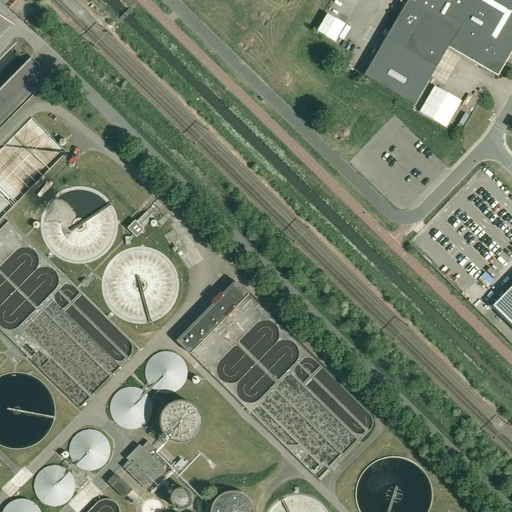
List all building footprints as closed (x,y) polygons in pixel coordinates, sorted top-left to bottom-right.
[(414,105),(417,100),(448,47),(498,76),(511,51),(511,0),(401,0),(402,3),(405,5),(364,75),(402,98),(414,105)] [(144,229),(143,229),(155,217),(148,210),(136,222),(135,221),(128,228),(136,237),(144,229)] [(235,281),(234,282),(177,341),(190,354),(249,294),(235,281)] [(511,286),(493,306),(511,324),(511,286)] [(373,422),(370,415),(249,294),(190,354),(318,483),(369,433),(372,429),(373,422)] [(183,386),(184,384),(185,382),(186,380),(187,377),(187,375),(187,373),(187,371),(187,368),(186,366),(185,364),(184,362),(183,360),(182,358),(181,358),(179,356),(177,355),(176,354),(173,353),(171,352),(169,352),(167,352),(165,352),(162,352),(160,352),(158,353),(156,354),(154,355),(152,357),(151,358),(149,360),(148,362),(147,364),(146,366),(145,368),(145,371),(145,373),(145,375),(145,377),(146,380),(147,382),(148,384),(149,386),(151,387),(152,389),(154,390),(156,391),(158,392),(160,393),(163,394),(165,394),(167,394),(169,394),(172,393),(174,392),(176,392),(178,390),(180,389),(181,387),(183,386)] [(152,410),(152,408),(152,406),(152,403),(151,401),(151,399),(150,397),(148,395),(147,393),(145,392),(143,390),(141,389),(139,388),(137,387),(135,387),(133,387),(130,387),(128,387),(126,387),(125,388),(124,388),(122,389),(120,390),(118,391),(116,393),(115,394),(113,396),(112,398),(111,400),(110,402),(110,405),(110,407),(110,409),(110,412),(110,414),(111,416),(112,418),(113,420),(115,422),(116,423),(118,425),(120,426),(122,427),(124,428),(126,429),(128,429),(131,429),(133,429),(135,429),(137,428),(140,428),(142,427),(144,425),(145,424),(147,422),(148,421),(150,419),(151,417),(151,414),(152,412),(152,410)] [(194,406),(193,405),(191,404),(189,403),(187,402),(185,401),(183,401),(180,401),(178,401),(176,401),(174,402),(172,403),(170,404),(168,405),(166,407),(164,408),(163,410),(162,412),(161,414),(160,416),(160,418),(159,421),(159,423),(160,425),(160,427),(161,429),(162,432),(163,434),(164,435),(166,437),(167,439),(169,440),(171,441),(173,442),(175,443),(178,443),(180,443),(182,443),(184,443),(187,442),(189,442),(191,441),(193,439),(194,438),(196,436),(198,435),(199,433),(199,432),(200,430),(201,428),(201,426),(202,424),(202,422),(201,419),(201,417),(200,415),(200,413),(198,411),(197,409),(196,407),(194,406)] [(76,435),(74,436),(73,438),(72,440),(71,442),(70,444),(69,446),(69,448),(69,451),(69,453),(69,455),(70,457),(71,459),(72,461),(73,463),(75,465),(76,466),(78,468),(80,469),(82,470),(84,470),(86,471),(89,471),(91,471),(93,471),(95,470),(97,469),(99,468),(101,467),(103,466),(105,464),(106,462),(107,460),(108,458),(109,456),(110,454),(110,452),(110,450),(110,448),(110,446),(109,444),(108,442),(107,440),(106,438),(104,436),(103,435),(101,433),(99,432),(97,431),(95,430),(93,430),(90,430),(88,430),(86,430),(84,430),(82,431),(80,432),(78,433),(76,435)] [(127,458),(129,460),(122,467),(143,487),(150,481),(152,483),(164,470),(162,468),(169,461),(148,441),(142,448),(139,446),(127,458)] [(60,506),(62,505),(63,505),(65,504),(66,503),(68,501),(70,500),(71,498),(72,496),(73,494),(74,492),(75,490),(75,488),(75,486),(75,484),(74,482),(74,479),(73,477),(72,475),(71,474),(69,472),(68,470),(66,469),(64,468),(62,467),(60,466),(58,466),(55,466),(53,466),(51,466),(49,466),(47,467),(45,468),(43,469),(42,470),(41,471),(39,472),(38,474),(37,476),(36,478),(35,480),(34,482),(34,484),(34,486),(34,489),(34,491),(35,493),(36,495),(37,497),(38,499),(40,500),(41,502),(43,503),(45,504),(47,505),(49,506),(52,506),(54,507),(56,506),(58,506),(60,506)] [(116,474),(108,482),(124,498),(132,490),(116,474)] [(192,501),(192,499),(192,497),(191,496),(191,494),(190,493),(189,492),(188,491),(186,490),(185,489),(183,489),(182,488),(180,488),(179,489),(177,489),(176,490),(174,491),(173,492),(172,493),(171,494),(171,496),(170,498),(170,499),(170,501),(171,502),(171,504),(172,505),(173,507),(174,508),(176,509),(177,509),(179,510),(180,510),(182,510),(184,510),(185,509),(187,508),(188,507),(189,506),(190,505),(191,504),(191,502),(192,501)] [(28,500),(26,500),(24,499),(23,499),(20,499),(18,499),(14,500),(11,502),(9,503),(6,506),(4,509),(2,511),(40,511),(39,508),(38,507),(36,505),(35,504),(33,503),(32,502),(30,501),(28,500)]
